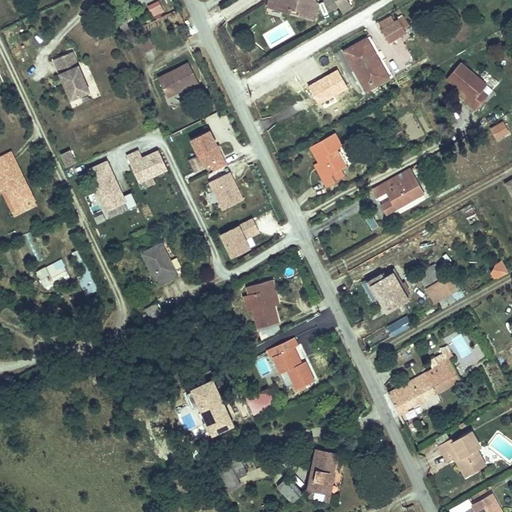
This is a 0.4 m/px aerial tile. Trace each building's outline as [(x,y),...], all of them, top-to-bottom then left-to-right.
[(290,2),(299,4),(298,8),(313,12),(316,0),(272,0),(272,1),(289,6),(290,2)] [(149,3),(152,17),(163,15),(161,1),(149,3)] [(405,19),(399,7),(384,15),(390,27),(405,19)] [(341,39),(354,62),(359,60),(364,69),(359,72),(364,81),(390,69),(385,59),(380,62),(368,39),(372,34),(367,25),(341,39)] [(156,42),(151,30),(139,35),(145,47),(156,42)] [(385,59),(372,34),(368,39),(380,62),(385,59)] [(91,82),(74,42),(56,49),(65,72),(67,71),(69,77),(67,77),(72,90),(91,82)] [(194,60),(163,76),(172,95),(203,79),(194,60)] [(359,60),(354,62),(359,72),(364,69),(359,60)] [(480,80),(453,62),(442,77),(454,87),(468,96),(464,101),(470,105),(481,93),(475,88),(480,80)] [(468,96),(454,87),(451,91),(464,101),(468,96)] [(72,106),(87,101),(85,95),(70,99),(72,106)] [(264,131),(275,125),(270,115),(259,121),(264,131)] [(501,115),(490,121),(495,131),(506,125),(501,115)] [(227,160),(211,125),(193,133),(206,162),(212,159),(215,166),(227,160)] [(306,143),(315,159),(322,173),(316,176),(321,184),(333,177),(330,170),(336,165),(328,148),(333,146),(325,132),(306,143)] [(74,150),(69,138),(59,143),(64,154),(74,150)] [(21,157),(14,143),(0,149),(0,152),(6,164),(21,157)] [(142,156),(139,149),(127,154),(138,183),(169,170),(160,148),(142,156)] [(0,152),(0,183),(1,185),(5,183),(9,181),(15,192),(11,195),(15,203),(37,192),(21,157),(6,164),(0,152)] [(113,157),(82,169),(86,179),(92,176),(105,210),(127,202),(118,179),(122,177),(113,157)] [(322,173),(315,159),(309,162),(316,176),(322,173)] [(422,186),(409,161),(372,182),(376,190),(386,185),(391,193),(382,199),(386,207),(403,197),(402,195),(413,189),(414,191),(422,186)] [(243,195),(230,167),(210,177),(223,205),(243,195)] [(511,173),(502,179),(511,196),(511,173)] [(15,192),(9,181),(5,183),(11,195),(15,192)] [(403,197),(414,191),(413,189),(402,195),(403,197)] [(37,192),(15,203),(17,208),(39,196),(37,192)] [(132,192),(125,194),(130,207),(137,205),(132,192)] [(379,222),(371,209),(365,212),(373,226),(379,222)] [(135,215),(128,218),(132,225),(138,222),(135,215)] [(256,245),(252,235),(261,232),(254,216),(220,231),(231,256),(256,245)] [(33,231),(24,234),(33,260),(41,258),(33,231)] [(174,262),(159,232),(140,241),(155,272),(156,271),(158,277),(170,271),(167,265),(174,262)] [(55,277),(68,271),(62,258),(49,264),(55,277)] [(84,282),(86,281),(90,292),(97,289),(86,259),(77,263),(84,282)] [(176,268),(174,262),(167,265),(170,271),(176,268)] [(428,263),(415,270),(422,282),(435,275),(428,263)] [(47,265),(38,269),(43,281),(52,278),(47,265)] [(268,268),(244,274),(253,314),(272,310),(266,279),(270,278),(268,268)] [(391,270),(372,282),(387,308),(406,297),(391,270)] [(423,284),(427,291),(447,281),(443,274),(423,284)] [(447,281),(427,291),(431,298),(437,296),(450,288),(447,281)] [(154,286),(140,292),(143,299),(157,292),(154,286)] [(454,295),(450,288),(437,296),(440,302),(454,295)] [(144,308),(151,321),(165,315),(159,301),(144,308)] [(391,311),(394,320),(409,315),(406,306),(391,311)] [(275,325),(272,310),(253,314),(258,336),(270,328),(275,325)] [(287,328),(283,320),(275,325),(270,328),(274,336),(287,328)] [(288,340),(295,336),(291,327),(287,328),(274,336),(267,339),(280,363),(286,360),(294,376),(312,368),(303,352),(296,355),(288,340)] [(303,352),(295,336),(288,340),(296,355),(303,352)] [(393,406),(454,372),(444,353),(448,351),(442,339),(435,343),(437,347),(423,355),(427,363),(384,387),(393,406)] [(264,375),(271,373),(269,363),(261,365),(264,375)] [(212,434),(236,424),(215,376),(191,387),(212,434)] [(270,388),(246,399),(254,414),(277,404),(270,388)] [(436,414),(440,423),(453,415),(449,407),(436,414)] [(446,428),(433,435),(442,451),(450,447),(461,467),(481,456),(473,440),(476,438),(466,421),(448,431),(446,428)] [(313,442),(304,484),(320,486),(322,484),(326,465),(329,462),(333,446),(313,442)] [(243,485),(239,477),(248,473),(240,456),(218,466),(229,490),(243,485)] [(468,489),(489,478),(487,475),(467,486),(468,489)] [(292,479),(280,489),(292,503),(303,493),(292,479)] [(467,494),(477,511),(511,511),(508,505),(501,508),(487,484),(467,494)]
